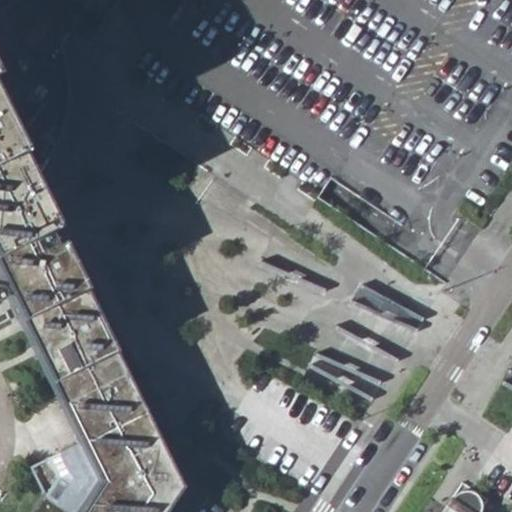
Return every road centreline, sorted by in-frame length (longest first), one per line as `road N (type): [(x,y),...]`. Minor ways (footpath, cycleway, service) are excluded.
road 1 (tertiary): [(508,278),(429,398)]
road 2 (tertiary): [(429,398),(354,511)]
